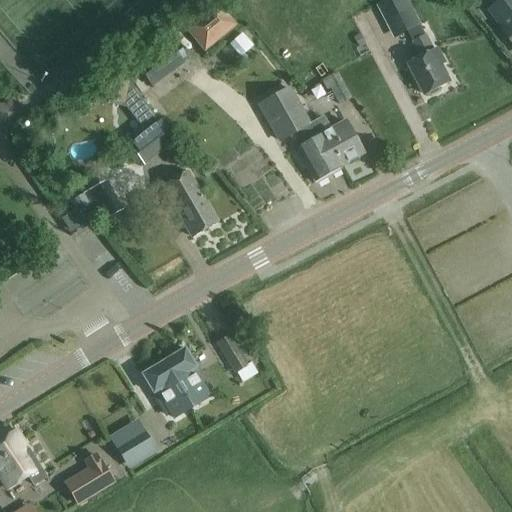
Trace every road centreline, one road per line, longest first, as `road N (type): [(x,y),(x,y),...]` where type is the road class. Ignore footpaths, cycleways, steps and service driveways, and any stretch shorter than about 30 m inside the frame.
road 1 (tertiary): [(0,411),(212,283),(511,121)]
road 2 (track): [(377,194),(487,388),(486,401)]
